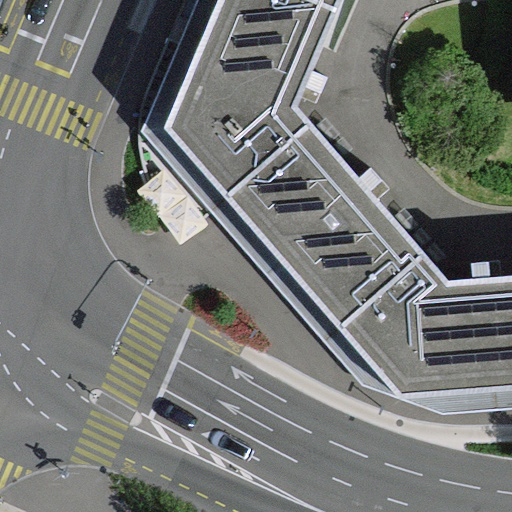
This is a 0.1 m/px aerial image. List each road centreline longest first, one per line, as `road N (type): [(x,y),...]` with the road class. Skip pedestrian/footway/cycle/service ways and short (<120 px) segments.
road 1 (secondary): [(0,300),(278,451)]
road 2 (secondary): [(278,451),(379,490),(501,509)]
road 3 (secondary): [(64,0),(23,106),(0,213)]
